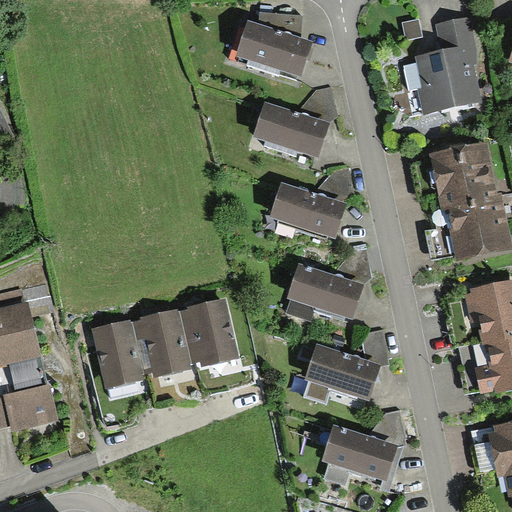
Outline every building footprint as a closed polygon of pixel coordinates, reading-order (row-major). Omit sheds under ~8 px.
[(248,25),(236,60),(302,82),(314,46),(302,42),(303,17),(261,15),(260,29),(248,25)] [(442,55),(418,60),(425,91),(420,92),(425,118),(483,105),(475,67),(478,67),(479,51),(472,19),(436,26),(442,55)] [(420,20),(402,24),(406,42),(424,39),(420,20)] [(511,52),(511,57),(509,67),(511,67),(511,24),(497,27),(502,54),(511,52)] [(265,106),(254,142),(319,163),(330,127),(339,119),(332,88),(316,92),(298,116),(265,106)] [(0,146),(9,142),(0,123),(0,146)] [(487,145),(431,157),(432,162),(413,166),(421,202),(439,198),(442,211),(433,212),(437,230),(425,233),(431,263),(452,258),(454,267),(511,254),(511,246),(501,196),(498,196),(487,145)] [(282,187),(270,223),(338,243),(348,208),(357,203),(351,168),(335,171),(315,197),(282,187)] [(22,173),(0,177),(0,178),(1,184),(0,200),(0,217),(19,224),(28,204),(22,173)] [(299,268),(288,304),(353,324),(364,290),(374,281),(368,250),(351,253),(331,278),(299,268)] [(472,295),(447,300),(457,348),(460,347),(470,396),(481,393),(482,397),(495,394),(496,397),(511,393),(511,283),(471,292),(472,295)] [(111,325),(92,329),(106,390),(144,382),(143,375),(153,373),(154,379),(191,371),(190,365),(200,363),(201,368),(239,359),(226,300),(202,305),(188,308),(188,310),(177,312),(177,310),(158,315),(139,319),(140,321),(131,323),(130,321),(111,325)] [(17,398),(6,401),(13,428),(14,434),(59,423),(50,389),(43,391),(37,364),(43,363),(29,305),(0,312),(0,372),(10,370),(17,398)] [(314,363),(307,384),(371,404),(382,369),(391,367),(384,331),(370,334),(362,344),(366,364),(318,348),(317,351),(304,346),(300,359),(314,363)] [(10,370),(0,372),(0,430),(13,428),(6,401),(17,398),(10,370)] [(334,429),(323,465),(388,485),(399,449),(408,447),(400,412),(386,415),(368,439),(334,429)] [(511,511),(511,426),(474,435),(483,473),(495,470),(497,481),(504,480),(511,511)]
